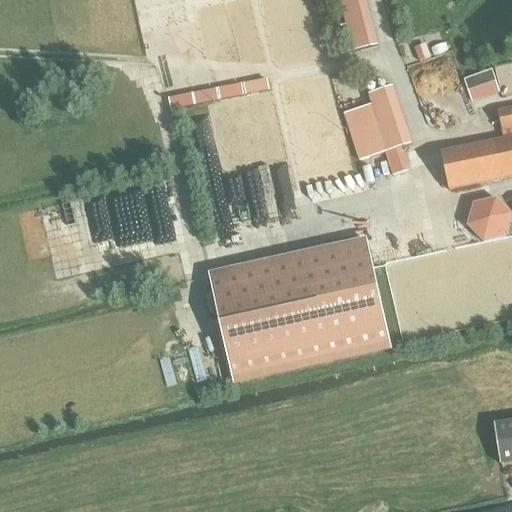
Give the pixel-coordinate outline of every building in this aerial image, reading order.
[(366,0),(339,0),(346,26),(341,27),(348,54),(353,52),(378,46),(366,0)] [(426,43),(415,47),(419,59),(430,55),(426,43)] [(496,83),(468,93),(472,103),(500,93),(496,83)] [(393,88),(370,95),(373,105),(346,114),(360,160),(387,153),(403,148),(411,145),(393,88)] [(505,140),(442,153),(450,190),(511,176),(511,109),(499,112),(505,140)] [(402,150),(387,155),(394,177),(409,172),(402,150)] [(474,203),(467,226),(483,243),(507,238),(511,221),(511,213),(498,198),(474,203)] [(209,274),(234,387),(392,351),(367,238),(209,274)]
